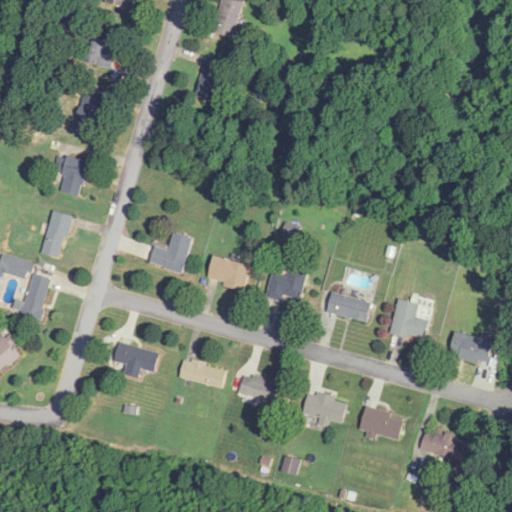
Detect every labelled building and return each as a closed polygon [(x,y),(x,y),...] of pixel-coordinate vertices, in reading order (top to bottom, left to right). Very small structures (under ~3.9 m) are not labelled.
[(236,37),(244,0),(222,0),(215,32),(236,37)] [(113,66),(116,40),(92,38),(89,64),(113,66)] [(197,94),(216,100),(227,62),(207,56),(197,94)] [(75,133),(94,138),(104,99),(84,94),(75,133)] [(62,192),(84,196),(89,159),(67,156),(62,192)] [(74,215),(54,210),(44,254),(64,258),(74,215)] [(195,238),(175,232),(170,250),(156,246),(152,263),(185,273),(195,238)] [(0,269),(31,279),(36,263),(5,253),(0,267),(0,269)] [(209,279),(247,289),(253,265),(215,255),(209,279)] [(268,297),(287,303),(288,297),(302,301),(311,271),(291,265),(288,276),(275,272),(268,297)] [(43,319),(52,278),(34,274),(28,301),(17,299),(14,312),(43,319)] [(369,321),(372,301),(333,294),(329,314),(369,321)] [(428,341),(434,307),(400,300),(393,334),(428,341)] [(451,355),(489,365),(495,341),(457,332),(451,355)] [(0,374),(23,354),(11,340),(9,341),(2,333),(0,334),(0,374)] [(144,369),(156,372),(161,352),(121,341),(116,361),(128,365),(125,375),(141,379),(144,369)] [(181,378),(224,388),(229,369),(186,359),(181,378)] [(289,387),(246,374),(241,394),(283,406),(289,387)] [(310,393),(306,416),(345,424),(349,400),(310,393)] [(362,432),(401,439),(405,416),(366,409),(362,432)] [(467,441),(429,428),(422,449),(460,462),(467,441)]
